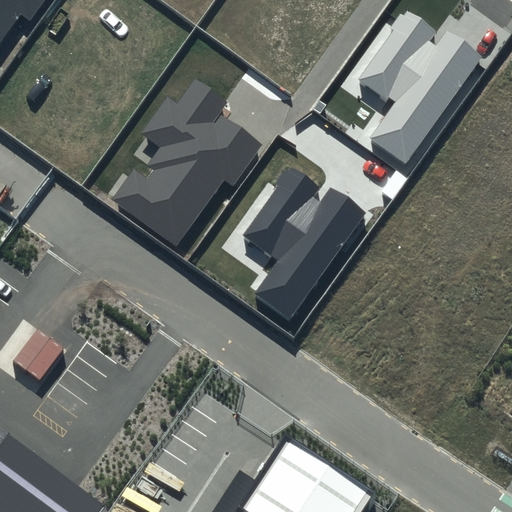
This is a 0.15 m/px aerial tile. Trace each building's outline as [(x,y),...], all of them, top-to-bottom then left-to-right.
[(0,0),(0,42),(20,14),(30,20),(44,0),(0,0)] [(436,32),(407,11),(360,76),(396,102),(370,139),(406,165),(484,57),(447,30),(435,46),(429,41),(436,32)] [(228,100),(195,78),(178,102),(167,94),(141,133),(159,146),(146,165),(152,169),(146,176),(134,168),(113,199),(177,243),(223,176),(233,184),(260,144),(218,115),(228,100)] [(319,189),(290,169),(243,235),(278,259),(254,294),(292,320),(367,213),(330,187),(319,202),(313,197),(319,189)] [(0,511),(98,511),(0,440),(0,511)] [(239,511),(366,511),(376,498),(286,440),(239,511)]
